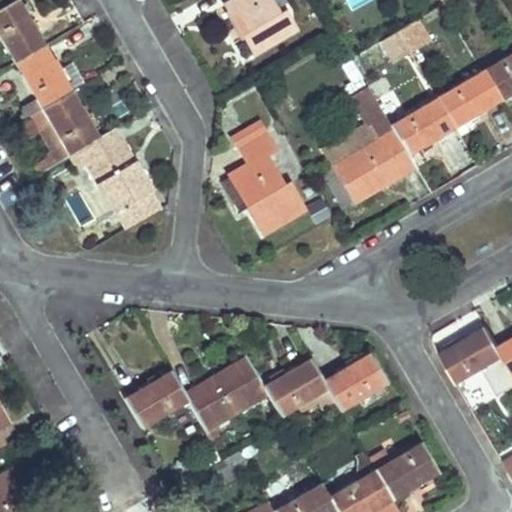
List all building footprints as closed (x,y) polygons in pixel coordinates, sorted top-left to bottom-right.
[(46,46),(19,0),(13,0),(0,7),(0,38),(15,64),(46,46)] [(295,31),(284,11),(278,13),(270,0),(235,0),(226,5),(241,30),(255,54),(295,31)] [(416,20),(376,47),(391,69),(430,41),(416,20)] [(85,84),(73,62),(60,70),(46,46),(15,64),(37,102),(25,109),(29,117),(31,116),(85,84)] [(511,94),(511,53),(484,70),(501,101),(511,94)] [(501,101),(484,70),(438,98),(455,128),(501,101)] [(99,139),(81,106),(104,93),(96,77),(85,84),(31,116),(54,155),(59,163),(69,157),(99,139)] [(378,182),(412,163),(408,156),(391,125),(368,86),(352,96),(367,123),(372,120),(380,136),(329,165),(332,169),(322,174),(342,208),(352,203),(353,206),(382,189),(378,182)] [(426,145),(455,128),(438,98),(391,125),(408,156),(426,145)] [(266,134),(258,120),(231,135),(240,150),(240,149),(266,134)] [(153,191),(137,163),(130,167),(117,144),(124,140),(117,128),(99,139),(69,157),(76,171),(85,166),(113,214),(115,213),(126,231),(161,209),(151,193),(153,191)] [(283,186),(265,156),(275,150),(266,134),(240,149),(240,150),(248,164),(229,175),(231,177),(221,183),(239,214),(249,209),(264,235),(305,211),(289,183),(283,186)] [(137,163),(124,140),(117,144),(130,167),(137,163)] [(429,162),(431,153),(426,145),(408,156),(412,163),(416,169),(429,162)] [(59,163),(54,155),(46,161),(50,168),(59,163)] [(39,175),(50,168),(46,161),(34,168),(39,175)] [(382,189),(416,169),(412,163),(378,182),(382,189)] [(505,359),(499,348),(488,329),(440,356),(458,386),(505,359)] [(511,340),(499,348),(505,359),(511,370),(511,340)] [(388,384),(370,354),(323,382),(337,406),(340,411),(388,384)] [(206,432),(269,396),(264,386),(247,357),(217,373),(217,374),(221,381),(188,400),(189,402),(206,432)] [(337,406),(323,382),(310,360),(264,386),(269,396),(281,417),(300,406),(316,397),(318,401),(324,412),(337,406)] [(188,400),(183,392),(171,372),(122,399),(140,429),(189,402),(188,400)] [(221,381),(217,374),(217,373),(183,392),(188,400),(221,381)] [(318,401),(316,397),(300,406),(303,410),(318,401)] [(0,448),(8,444),(0,430),(0,428),(8,424),(0,409),(0,448)] [(392,500),(439,473),(422,443),(402,454),(390,461),(387,456),(384,451),(369,460),(375,470),(392,500)] [(402,454),(399,450),(387,456),(390,461),(402,454)] [(235,478),(228,466),(218,472),(225,484),(235,478)] [(14,469),(0,477),(0,511),(39,511),(39,510),(35,511),(25,511),(21,505),(26,503),(16,488),(23,484),(14,469)] [(398,511),(392,500),(375,470),(327,497),(336,511),(371,511),(377,509),(378,511),(398,511)] [(336,511),(327,497),(320,484),(274,511),(336,511)]
